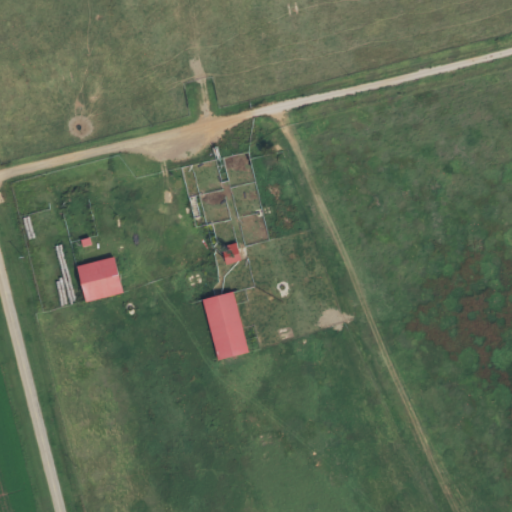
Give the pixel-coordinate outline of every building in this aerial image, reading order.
[(87,200),(82,181),(56,187),(60,206),(87,200)] [(79,245),(77,239),(85,237),(87,243),(79,245)] [(221,263),(219,253),(234,249),(237,259),(221,263)] [(72,266),(81,301),(119,292),(110,257),(72,266)] [(245,352),(229,291),(198,299),(214,360),(245,352)]
